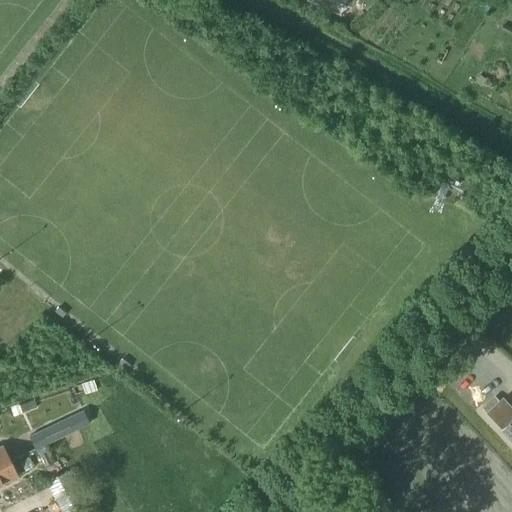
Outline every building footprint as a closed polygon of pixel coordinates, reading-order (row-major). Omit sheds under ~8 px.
[(12,416),(35,408),(32,400),(9,408),(12,416)] [(34,450),(87,424),(81,410),(27,437),(34,450)] [(511,441),(511,420),(502,430),(511,441)] [(0,466),(9,462),(2,447),(0,447),(0,466)] [(9,462),(0,466),(0,484),(16,477),(9,462)] [(68,511),(87,502),(69,468),(44,482),(60,511),(68,511)]
